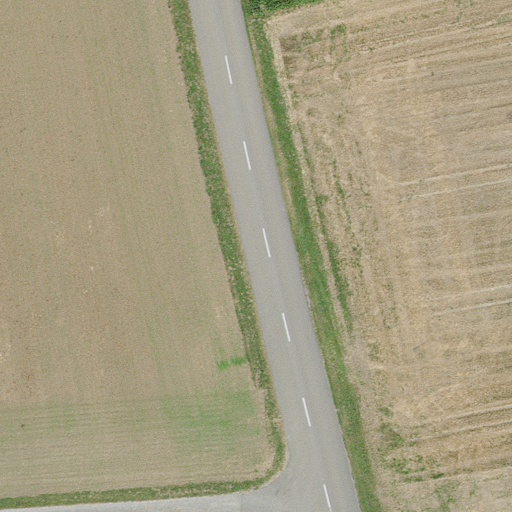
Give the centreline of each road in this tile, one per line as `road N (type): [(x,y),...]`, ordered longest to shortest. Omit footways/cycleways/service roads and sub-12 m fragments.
road 1 (unclassified): [(331,511),(216,0)]
road 2 (track): [(327,496),(45,511)]
